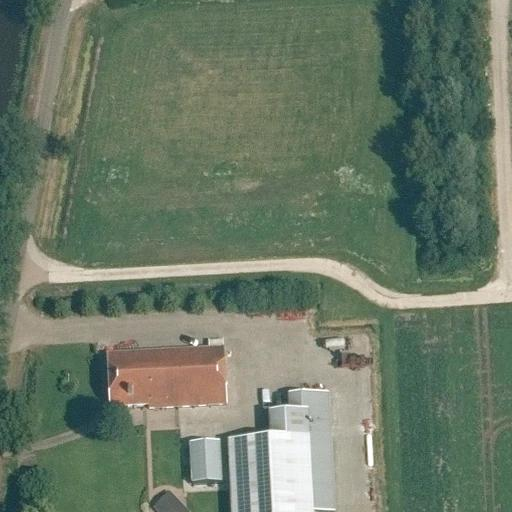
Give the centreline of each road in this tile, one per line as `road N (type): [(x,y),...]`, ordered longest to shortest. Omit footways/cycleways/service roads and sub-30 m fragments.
road 1 (unclassified): [(0,359),(64,0)]
road 2 (unknown): [(6,325),(259,323),(282,337),(293,363)]
